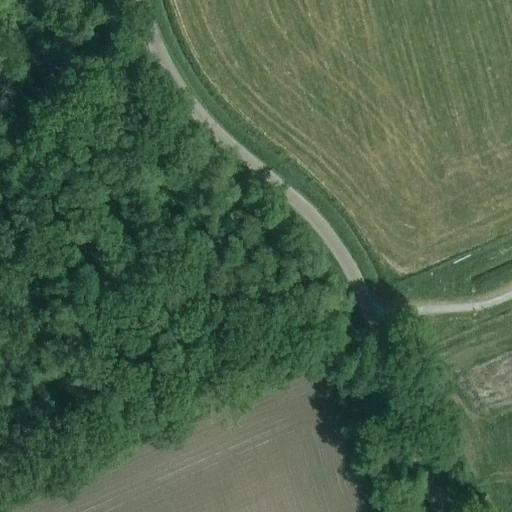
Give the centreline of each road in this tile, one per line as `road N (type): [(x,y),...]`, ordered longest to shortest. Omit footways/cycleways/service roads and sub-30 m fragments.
road 1 (unclassified): [(364,296),(315,220),(184,95),(139,0)]
road 2 (unclassified): [(364,296),(440,511)]
